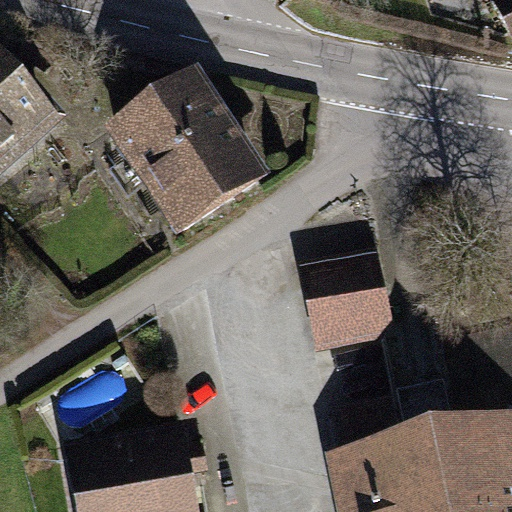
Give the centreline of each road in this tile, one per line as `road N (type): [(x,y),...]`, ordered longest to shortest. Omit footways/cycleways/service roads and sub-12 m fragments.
road 1 (residential): [(405,82),(352,162),(0,391)]
road 2 (tertiary): [(200,41),(405,82)]
road 3 (tertiary): [(37,0),(200,41)]
